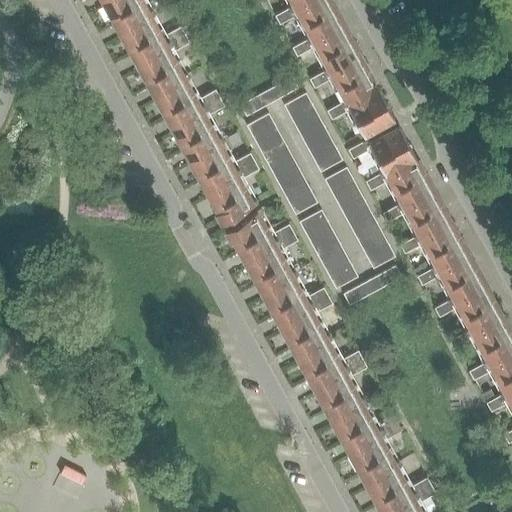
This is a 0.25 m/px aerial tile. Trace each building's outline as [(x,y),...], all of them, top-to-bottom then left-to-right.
[(101,0),(221,219),(252,202),(238,177),(256,167),(248,152),(230,162),(204,115),(222,105),(213,88),(195,98),(169,51),(188,41),(179,25),(160,36),(140,0),(101,0)] [(153,0),(151,1),(155,8),(161,5),(157,0),(153,0)] [(309,38),(341,21),(329,0),(303,0),(292,7),(275,15),(280,24),(296,15),(309,38)] [(326,70),(358,52),(341,21),(309,38),(293,47),(297,55),(313,46),(326,70)] [(344,101),(375,84),(358,52),(326,70),(310,79),(314,86),(330,77),(344,101)] [(297,86),(291,76),(283,80),(289,90),(297,86)] [(282,94),(289,90),(283,80),(276,84),(282,94)] [(282,94),(276,84),(269,88),(275,99),(282,94)] [(361,134),(393,116),(375,84),(344,101),(327,110),(331,118),(348,109),(361,134)] [(267,103),(275,99),(269,88),(261,92),(267,103)] [(267,103),(261,92),(254,96),(260,107),(267,103)] [(305,92),(294,98),(298,106),(309,100),(305,92)] [(252,111),(260,107),(254,96),(247,100),(252,111)] [(294,98),(283,104),(287,112),(298,106),(294,98)] [(252,111),(247,100),(239,104),(245,115),(252,111)] [(309,100),(298,106),(302,113),(313,107),(309,100)] [(298,106),(287,112),(291,119),(302,113),(298,106)] [(313,107),(302,113),(306,120),(317,114),(313,107)] [(256,118),(260,125),(271,119),(267,112),(256,118)] [(302,113),(291,119),(295,126),(306,120),(302,113)] [(317,114),(306,120),(310,128),(321,122),(317,114)] [(245,124),(249,131),(260,125),(256,118),(245,124)] [(260,125),(264,133),(275,127),(271,119),(260,125)] [(306,120),(295,126),(299,134),(310,128),(306,120)] [(321,122),(310,128),(314,135),(325,129),(321,122)] [(383,172),(414,155),(396,123),(348,149),(352,156),(369,147),(383,172)] [(260,125),(249,131),(253,139),(264,133),(260,125)] [(264,133),(268,140),(279,134),(275,127),(264,133)] [(310,128),(299,134),(303,141),(314,135),(310,128)] [(325,129),(314,135),(318,142),(329,136),(325,129)] [(253,139),(257,146),(268,140),(264,133),(253,139)] [(268,140),(272,148),(283,142),(279,134),(268,140)] [(314,135),(303,141),(307,148),(318,142),(314,135)] [(329,136),(318,142),(322,150),(333,144),(329,136)] [(268,140),(257,146),(261,154),(272,148),(268,140)] [(272,148),(276,155),(287,149),(283,142),(272,148)] [(318,142),(307,148),(311,156),(322,150),(318,142)] [(333,144),(322,150),(326,157),(337,151),(333,144)] [(261,154),(265,161),(276,155),(272,148),(261,154)] [(276,155),(280,163),(291,157),(287,149),(276,155)] [(322,150),(311,156),(315,163),(326,157),(322,150)] [(337,151),(326,157),(330,164),(341,159),(337,151)] [(276,155),(265,161),(269,169),(280,163),(276,155)] [(400,204),(431,187),(414,155),(383,172),(365,182),(370,190),(387,180),(400,204)] [(280,163),(284,170),(295,164),(291,157),(280,163)] [(326,157),(315,163),(319,170),(330,164),(326,157)] [(269,169),(273,176),(284,170),(280,163),(269,169)] [(284,170),(288,178),(299,172),(295,164),(284,170)] [(334,172),(338,180),(349,174),(345,166),(334,172)] [(284,170),(273,176),(277,183),(288,178),(284,170)] [(288,178),(292,185),(303,179),(299,172),(288,178)] [(338,180),(334,172),(324,178),(328,185),(338,180)] [(342,187),(353,181),(349,174),(338,180),(342,187)] [(277,183),(281,191),(292,185),(288,178),(277,183)] [(292,185),(297,192),(308,186),(303,179),(292,185)] [(332,193),(342,187),(338,180),(328,185),(332,193)] [(342,187),(346,194),(357,189),(353,181),(342,187)] [(292,185),(281,191),(286,198),(297,192),(292,185)] [(297,192),(301,200),(312,194),(308,186),(297,192)] [(346,194),(342,187),(332,193),(336,200),(346,194)] [(449,218),(431,187),(400,204),(383,213),(388,221),(405,212),(418,235),(449,218)] [(350,202),(361,196),(357,189),(346,194),(350,202)] [(286,198),(290,206),(301,200),(297,192),(286,198)] [(316,201),(312,194),(301,200),(305,207),(316,201)] [(340,208),(350,202),(346,194),(336,200),(340,208)] [(350,202),(354,209),(365,204),(361,196),(350,202)] [(294,213),(305,207),(301,200),(290,206),(294,213)] [(354,209),(350,202),(340,208),(344,215),(354,209)] [(359,217),(369,211),(365,204),(354,209),(359,217)] [(269,233),(256,209),(225,226),(242,258),(292,231),(288,223),(269,233)] [(313,222),(324,217),(320,209),(309,215),(313,222)] [(348,223),(359,217),(354,209),(344,215),(348,223)] [(359,217),(363,224),(373,218),(369,211),(359,217)] [(299,221),(303,228),(313,222),(309,215),(299,221)] [(313,222),(317,230),(328,224),(324,217),(313,222)] [(363,224),(359,217),(348,223),(352,230),(363,224)] [(367,232),(377,226),(373,218),(363,224),(367,232)] [(435,267),(466,250),(449,218),(418,235),(400,245),(405,254),(422,244),(435,267)] [(317,230),(313,222),(303,228),(307,236),(317,230)] [(321,237),(332,231),(328,224),(317,230),(321,237)] [(356,238),(367,232),(363,224),(352,230),(356,238)] [(367,232),(371,239),(381,233),(377,226),(367,232)] [(311,243),(321,237),(317,230),(307,236),(311,243)] [(242,258),(260,289),(291,272),(278,248),(296,239),(292,231),(242,258)] [(321,237),(325,245),(336,239),(332,231),(321,237)] [(371,239),(367,232),(356,238),(360,245),(371,239)] [(375,247),(385,241),(381,233),(371,239),(375,247)] [(325,245),(321,237),(311,243),(315,250),(325,245)] [(329,252),(340,246),(336,239),(325,245),(329,252)] [(364,252),(375,247),(371,239),(360,245),(364,252)] [(375,247),(379,254),(389,248),(385,241),(375,247)] [(319,258),(329,252),(325,245),(315,250),(319,258)] [(329,252),(333,259),(344,253),(340,246),(329,252)] [(364,252),(368,260),(379,254),(375,247),(364,252)] [(379,254),(383,261),(394,256),(389,248),(379,254)] [(483,282),(466,250),(435,267),(418,276),(422,285),(440,275),(452,299),(483,282)] [(333,259),(329,252),(319,258),(323,265),(333,259)] [(337,267),(348,261),(344,253),(333,259),(337,267)] [(372,267),(383,261),(379,254),(368,260),(372,267)] [(327,272),(337,267),(333,259),(323,265),(327,272)] [(337,267),(341,274),(352,268),(348,261),(337,267)] [(400,276),(394,265),(386,269),(392,280),(400,276)] [(327,272),(331,280),(341,274),(337,267),(327,272)] [(341,274),(345,281),(356,276),(352,268),(341,274)] [(385,284),(392,280),(386,269),(379,273),(385,284)] [(260,289),(277,321),(327,294),(323,287),(304,297),(291,272),(260,289)] [(378,288),(385,284),(379,273),(371,277),(378,288)] [(335,287),(345,281),(341,274),(331,280),(335,287)] [(370,292),(378,288),(371,277),(364,281),(370,292)] [(363,296),(370,292),(364,281),(357,285),(363,296)] [(470,330),(501,313),(483,282),(452,299),(436,308),(440,315),(457,306),(470,330)] [(355,300),(363,296),(357,285),(349,289),(355,300)] [(348,304),(355,300),(349,289),(342,293),(348,304)] [(277,321),(294,353),(325,336),(313,313),(332,302),(327,294),(277,321)] [(487,362),(511,348),(511,333),(501,313),(470,330),(454,339),(458,347),(474,338),(487,362)] [(338,359),(325,336),(294,353),(312,385),(361,358),(356,349),(338,359)] [(505,394),(511,389),(511,348),(487,362),(471,371),(475,379),(492,370),(505,394)] [(312,385),(329,416),(360,399),(347,376),(366,366),(361,358),(312,385)] [(489,389),(481,394),(484,400),(493,395),(489,389)] [(511,389),(505,394),(489,402),(493,410),(509,402),(511,407),(511,389)] [(329,416),(346,448),(397,421),(392,412),(373,423),(360,399),(329,416)] [(346,448),(364,480),(395,463),(382,439),(401,428),(397,421),(346,448)] [(408,486),(395,463),(364,480),(381,511),(431,485),(426,476),(408,486)] [(381,511),(421,511),(416,503),(435,493),(431,485),(381,511)] [(511,511),(511,500),(505,487),(497,492),(507,511),(511,511)] [(507,511),(497,492),(487,497),(495,511),(507,511)]
